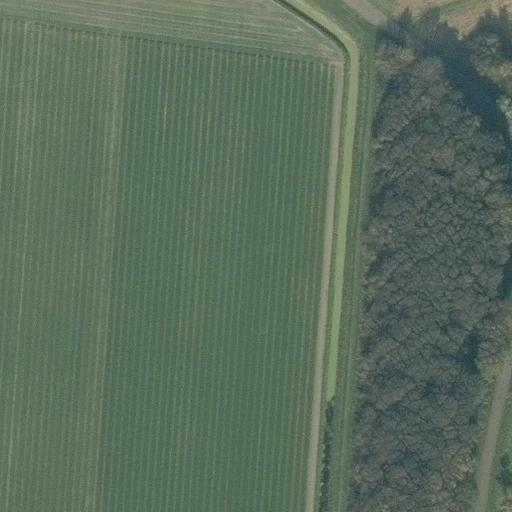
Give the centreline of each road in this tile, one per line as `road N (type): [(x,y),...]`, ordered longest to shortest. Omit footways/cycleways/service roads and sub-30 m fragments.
road 1 (unknown): [(393,29),(372,48),(342,511)]
road 2 (unclassified): [(511,136),(357,0)]
road 3 (unclassified): [(482,511),(511,360)]
